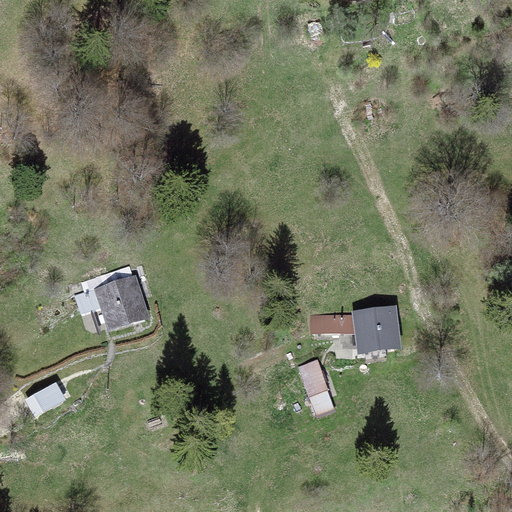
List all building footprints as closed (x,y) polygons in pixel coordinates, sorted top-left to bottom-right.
[(144,317),(129,270),(84,284),(85,294),(76,296),(82,313),(103,306),(110,328),(144,317)] [(396,348),(392,314),(357,318),(359,334),(361,353),(396,348)] [(359,334),(357,318),(313,319),(314,334),(359,334)] [(322,386),(316,367),(302,372),(315,414),(333,409),(324,385),(322,386)] [(54,388),(28,403),(36,416),(62,401),(54,388)]
